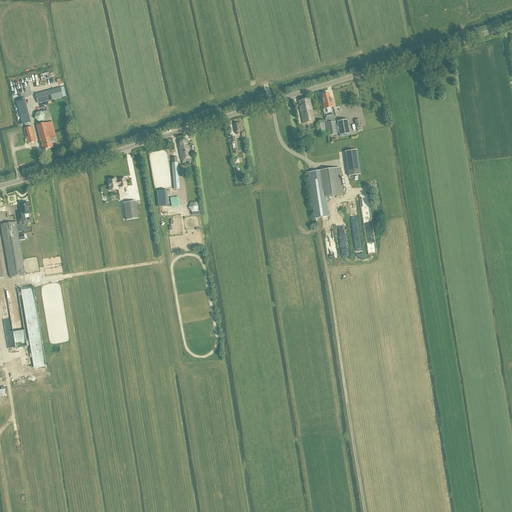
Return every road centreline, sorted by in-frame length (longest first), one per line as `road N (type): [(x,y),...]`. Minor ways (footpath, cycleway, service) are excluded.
road 1 (unclassified): [(511,24),(0,186)]
road 2 (track): [(265,83),(285,147),(313,167),(342,163),(353,235),(322,245),(365,511)]
road 3 (track): [(397,62),(391,46),(381,44),(122,125)]
road 4 (track): [(8,282),(173,261)]
